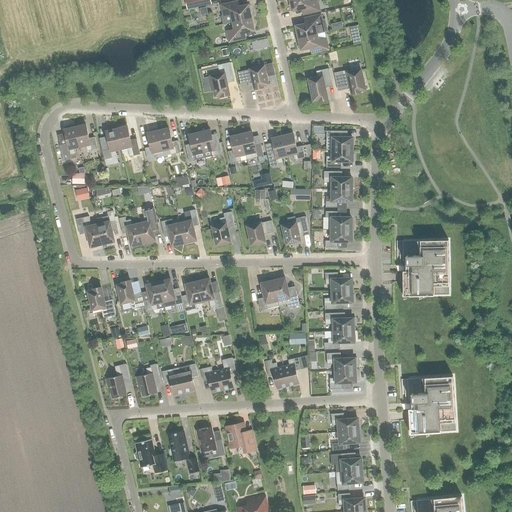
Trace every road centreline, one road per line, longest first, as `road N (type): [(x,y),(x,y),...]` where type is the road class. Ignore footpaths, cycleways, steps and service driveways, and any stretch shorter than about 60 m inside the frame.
road 1 (residential): [(376,262),(75,261),(43,144),(56,112),(293,116)]
road 2 (residential): [(382,399),(126,414),(117,429),(136,511)]
road 3 (unclassified): [(456,0),(455,33),(383,126)]
road 4 (residential): [(382,399),(376,262)]
road 5 (residential): [(376,262),(383,126)]
